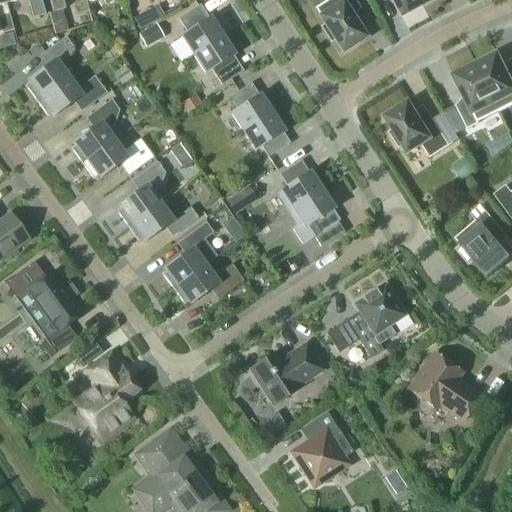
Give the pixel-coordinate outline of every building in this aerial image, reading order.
[(5,0),(6,3),(17,0),(28,0),(33,18),(45,14),(41,0),(5,0)] [(49,0),(53,12),(49,13),(53,28),(67,24),(63,9),(65,9),(63,1),(66,0),(49,0)] [(343,52),(366,38),(351,15),(361,8),(355,0),(327,0),(315,8),(325,25),(321,27),(331,42),(335,40),(343,52)] [(392,0),(401,16),(422,5),(419,0),(392,0)] [(193,56),(223,36),(213,22),(214,22),(211,17),(209,19),(200,5),(178,19),(187,33),(181,37),(193,56)] [(134,19),(140,30),(158,21),(151,9),(134,19)] [(156,24),(138,34),(146,47),(163,38),(156,24)] [(232,51),(223,36),(193,56),(205,74),(211,70),(222,86),(243,72),(233,56),(236,55),(233,50),(232,51)] [(26,86),(37,101),(69,78),(61,66),(65,63),(74,48),(66,37),(45,52),(52,62),(27,80),(30,83),(26,86)] [(476,65),(499,112),(511,105),(511,77),(510,79),(497,54),(476,65)] [(479,122),(499,112),(476,65),(454,76),(466,101),(456,106),(468,129),(479,123),(479,122)] [(125,66),(113,75),(121,85),(133,77),(125,66)] [(69,78),(37,101),(48,116),(52,113),(54,116),(78,99),(86,109),(107,93),(94,77),(77,89),(69,78)] [(243,133),(273,113),(263,99),(264,99),(261,94),(259,96),(251,83),(229,98),(237,110),(231,114),(243,133)] [(195,95),(180,104),(187,114),(201,105),(195,95)] [(71,149),(82,164),(115,140),(108,131),(114,126),(119,110),(111,100),(90,115),(98,125),(73,143),(75,146),(71,149)] [(430,158),(450,146),(433,120),(423,126),(409,103),(386,117),(394,130),(390,132),(400,147),(403,145),(408,153),(422,145),(430,158)] [(444,114),(456,134),(457,135),(461,132),(458,127),(460,126),(451,110),(444,114)] [(282,128),(273,113),(243,133),(255,151),(261,147),(268,158),(290,144),(283,133),(285,132),(282,127),(282,128)] [(115,140),(82,164),(93,179),(97,176),(99,179),(124,161),(132,173),(153,157),(140,139),(123,151),(115,140)] [(451,166),(462,181),(475,172),(464,157),(451,166)] [(276,194),(289,212),(322,190),(313,176),(314,176),(311,171),(309,173),(301,161),(279,175),(287,187),(276,194)] [(117,212),(128,227),(160,203),(153,193),(160,188),(165,173),(157,162),(136,178),(143,188),(119,206),(121,209),(117,212)] [(234,215),(255,201),(246,186),(224,201),(234,215)] [(511,192),(511,193),(506,186),(494,195),(511,218),(511,192)] [(332,205),(322,190),(289,212),(297,225),(292,228),(302,245),(340,221),(333,210),(335,209),(332,204),(332,205)] [(160,203),(128,227),(139,242),(143,239),(145,242),(170,224),(177,234),(198,219),(190,208),(173,221),(160,203)] [(488,277),(510,258),(494,239),(503,232),(481,206),(471,214),(476,221),(455,239),(462,246),(457,250),(469,264),(474,260),(488,277)] [(0,260),(29,240),(10,214),(0,220),(0,260)] [(162,274),(173,289),(206,266),(193,248),(213,233),(206,223),(182,240),(189,250),(164,268),(166,271),(162,274)] [(206,266),(173,289),(184,304),(188,301),(190,304),(215,287),(222,297),(243,281),(231,265),(214,277),(206,266)] [(16,298),(47,340),(56,353),(76,338),(67,326),(83,314),(53,272),(16,298)] [(382,351),(378,345),(393,335),(389,328),(408,317),(386,283),(352,304),(362,321),(351,328),(346,321),(326,334),(339,354),(359,341),(371,359),(382,351)] [(93,341),(74,355),(82,367),(102,353),(93,341)] [(250,370),(273,406),(302,387),(300,385),(323,371),(306,344),(283,359),(278,351),(250,370)] [(94,385),(79,396),(71,401),(80,413),(81,412),(100,438),(131,416),(121,403),(136,392),(127,380),(130,378),(111,353),(85,372),(94,385)] [(457,380),(462,373),(435,354),(409,390),(436,409),(438,406),(462,422),(481,396),(457,380)] [(327,380),(324,394),(337,397),(340,382),(327,380)] [(291,453),(314,488),(342,470),(344,459),(331,438),(339,432),(327,413),(307,426),(314,438),(291,453)] [(222,511),(224,510),(216,498),(219,496),(202,473),(199,476),(186,458),(183,459),(167,437),(172,433),(171,432),(137,457),(138,459),(141,456),(152,472),(155,469),(160,477),(142,490),(155,509),(170,498),(179,510),(182,508),(185,511),(222,511)]
